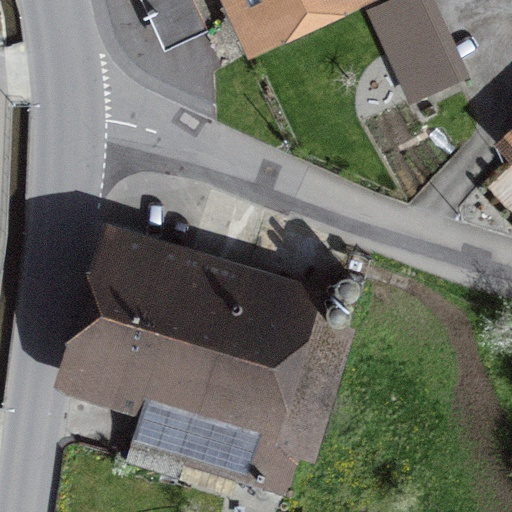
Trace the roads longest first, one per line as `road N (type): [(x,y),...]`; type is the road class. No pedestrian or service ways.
road 1 (residential): [(67,120),(158,136),(421,239),(511,265)]
road 2 (tertiary): [(67,120),(19,511)]
road 3 (tertiary): [(51,0),(67,120)]
